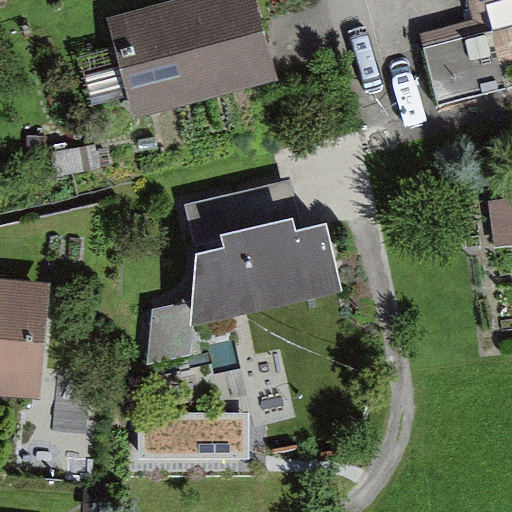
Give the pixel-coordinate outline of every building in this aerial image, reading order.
[(279,82),(257,0),(186,0),(107,21),(133,120),(279,82)] [(511,0),(475,0),(482,26),(426,40),(444,110),(511,92),(511,0)] [(344,292),(328,226),(305,232),(293,182),(188,207),(197,245),(223,238),(226,250),(196,257),(194,304),(193,328),(344,292)] [(511,200),(490,203),(495,248),(511,246),(511,200)] [(0,399),(43,403),(53,286),(0,281),(0,399)] [(240,452),(240,413),(141,413),(141,452),(240,452)]
